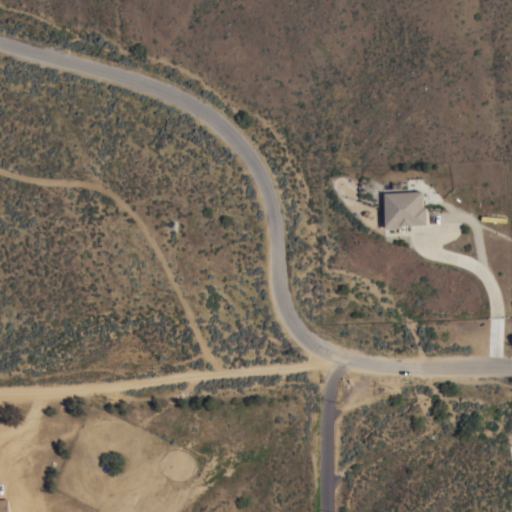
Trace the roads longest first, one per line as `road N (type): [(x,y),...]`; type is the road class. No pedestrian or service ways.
road 1 (residential): [(0,42),(162,91),(226,128),(271,200),(284,304),(326,351),(431,368),(511,366)]
road 2 (residential): [(0,376),(216,373),(351,359)]
road 3 (residential): [(326,511),(327,366)]
